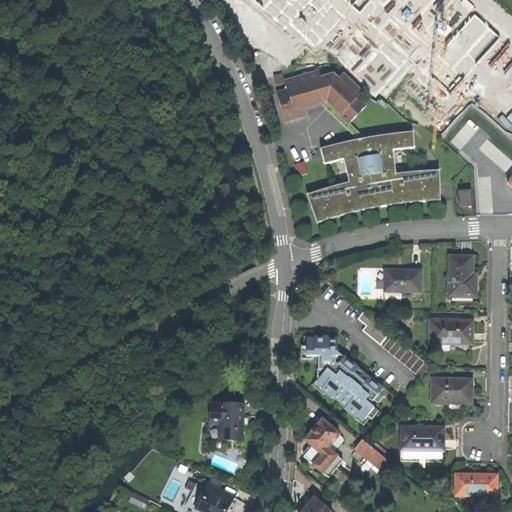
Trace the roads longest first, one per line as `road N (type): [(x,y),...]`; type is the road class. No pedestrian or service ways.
road 1 (unclassified): [(284,266),(0,408)]
road 2 (residential): [(284,266),(250,118),(190,0)]
road 3 (residential): [(284,266),(281,445),(271,511)]
road 4 (residential): [(284,266),(388,234),(501,228)]
road 5 (residential): [(501,228),(496,435),(484,442)]
road 6 (track): [(155,328),(152,362),(79,447),(48,511)]
